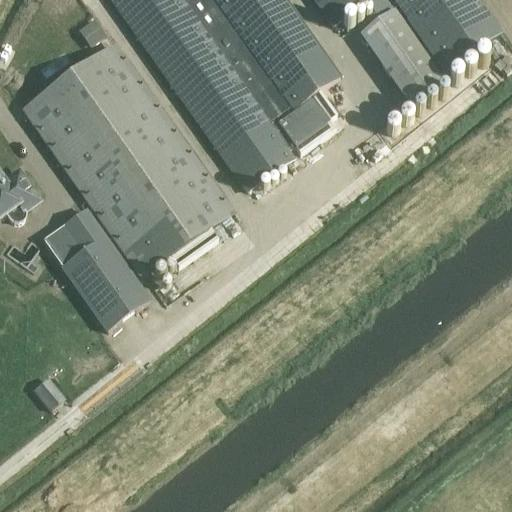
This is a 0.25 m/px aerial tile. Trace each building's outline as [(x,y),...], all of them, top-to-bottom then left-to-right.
[(178,0),(109,0),(248,196),(294,164),(282,146),(178,0)] [(283,0),(178,0),(217,54),(289,156),(294,152),(300,159),(336,133),(330,125),(338,120),(320,96),(341,81),(283,0)] [(376,0),(310,0),(333,31),(376,0)] [(473,0),(389,0),(443,76),(499,36),(473,0)] [(445,88),(394,17),(361,40),(412,111),(445,88)] [(93,24),(81,33),(93,49),(105,40),(93,24)] [(232,216),(118,53),(26,117),(141,280),(232,216)] [(476,63),(476,66),(477,68),(479,70),(481,71),(484,71),(487,70),(488,68),(489,65),(489,63),(488,60),(486,58),(484,57),(481,57),(478,59),(476,61),(476,63)] [(462,72),(463,75),(464,77),(466,79),(468,80),(471,80),(473,79),(475,77),(476,74),(476,71),(475,69),(473,67),(470,66),(468,66),(465,67),(463,69),(462,72)] [(449,81),(450,84),(451,86),(453,88),(455,89),(458,89),(460,88),(462,86),(463,83),(463,81),(462,78),(460,76),(457,75),(455,75),(452,77),(450,79),(449,81)] [(448,98),(448,97),(448,96),(448,95),(447,94),(447,93),(446,93),(445,93),(444,92),(443,92),(442,92),(441,93),(440,93),(440,94),(439,94),(439,95),(438,96),(438,97),(438,98),(438,99),(439,100),(439,101),(440,102),(441,102),(442,103),(443,103),(444,103),(445,102),(446,102),(447,102),(447,101),(448,100),(448,99),(448,98)] [(437,107),(437,106),(437,105),(437,104),(436,103),(435,102),(434,101),(433,101),(432,101),(431,101),(430,101),(429,101),(428,102),(428,103),(427,103),(427,104),(426,105),(426,106),(426,107),(427,108),(427,109),(428,109),(428,110),(429,111),(430,111),(431,111),(432,111),(433,111),(434,111),(435,110),(436,109),(437,108),(437,107)] [(425,115),(425,114),(425,113),(425,112),(424,112),(424,111),(423,110),(422,110),(422,109),(421,109),(420,109),(419,109),(418,109),(417,110),(416,110),(416,111),(415,112),(415,113),(414,114),(415,115),(415,116),(415,117),(416,118),(417,119),(418,119),(419,119),(420,120),(421,119),(422,119),(423,118),(424,118),(424,117),(425,116),(425,115)] [(400,122),(400,124),(401,127),(403,129),(406,130),(409,129),(411,128),(413,126),(414,124),(414,121),(413,118),(411,117),(408,116),(405,116),(403,117),(401,119),(400,122)] [(386,131),(386,134),(388,136),(390,138),(392,139),(395,139),(397,138),(399,136),(400,133),(400,130),(399,128),(397,126),(394,125),(391,125),(389,127),(387,129),(386,131)] [(39,205),(19,176),(3,187),(0,182),(0,224),(7,219),(11,225),(14,227),(18,228),(22,227),(24,224),(25,220),(23,216),(39,205)] [(150,306),(86,215),(64,230),(83,257),(62,272),(107,336),(150,306)] [(50,416),(66,404),(49,383),(34,395),(50,416)]
